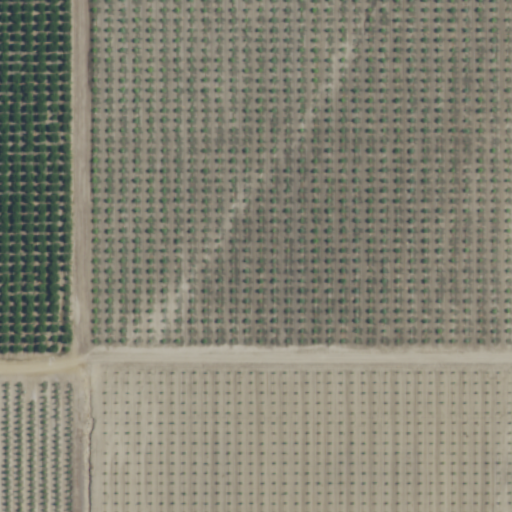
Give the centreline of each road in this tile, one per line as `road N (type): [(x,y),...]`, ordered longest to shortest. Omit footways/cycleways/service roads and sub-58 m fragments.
road 1 (residential): [(0,371),(99,359),(511,356)]
road 2 (track): [(87,511),(84,0)]
